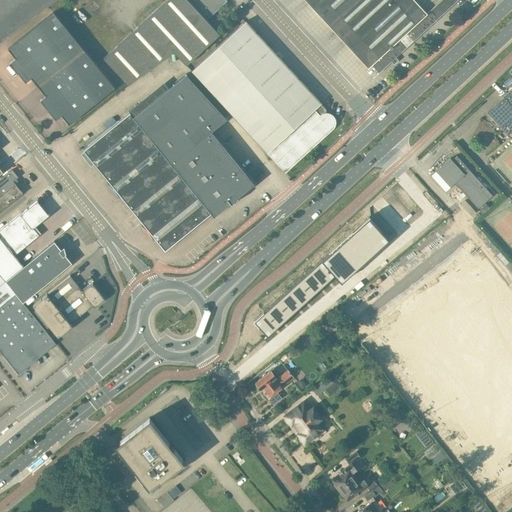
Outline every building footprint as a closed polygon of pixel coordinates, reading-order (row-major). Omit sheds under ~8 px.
[(0,0),(0,39),(54,0),(0,0)] [(226,0),(164,0),(102,57),(128,85),(173,51),(186,65),(222,32),(209,17),(227,1),(226,0)] [(427,13),(416,0),(415,0),(305,0),(330,26),(368,68),(372,65),(379,73),(438,18),(457,0),(441,0),(431,10),(427,13)] [(38,86),(84,49),(54,11),(8,48),(16,58),(10,62),(26,82),(31,77),(38,86)] [(192,71),(268,154),(319,106),(321,104),(245,23),(192,71)] [(61,115),(69,124),(115,87),(84,49),(38,86),(46,95),(40,100),(56,119),(61,115)] [(170,79),(130,112),(211,213),(212,212),(214,215),(230,203),(231,204),(239,198),(238,197),(254,183),(208,126),(224,113),(186,67),(170,79)] [(511,87),(503,96),(504,97),(487,112),(502,128),(507,133),(511,128),(511,87)] [(326,113),(319,106),(268,154),(286,173),(308,153),(333,129),(334,128),(334,127),(335,126),(335,125),(336,124),(336,123),(336,122),(336,120),(335,119),(335,118),(334,117),(333,116),(333,115),(332,115),(331,114),(330,114),(328,113),(327,113),(326,113)] [(165,250),(211,213),(130,112),(84,150),(165,250)] [(452,159),(450,157),(435,170),(450,186),(454,182),(478,208),(492,195),(456,154),(452,159)] [(12,170),(0,179),(0,210),(23,193),(13,181),(18,177),(12,170)] [(0,273),(5,280),(22,265),(14,255),(38,234),(33,227),(48,214),(37,201),(21,213),(0,229),(0,273)] [(369,217),(254,321),(267,336),(335,275),(341,282),(389,238),(369,217)] [(6,280),(23,302),(72,262),(54,241),(6,280)] [(26,260),(18,252),(15,255),(22,263),(26,260)] [(0,351),(15,370),(53,340),(6,281),(0,285),(0,351)] [(56,305),(71,324),(71,323),(93,305),(95,307),(105,299),(93,283),(83,291),(79,287),(56,305)] [(33,305),(42,316),(58,337),(72,325),(71,323),(71,324),(56,305),(47,294),(33,305)] [(337,318),(329,316),(327,326),(335,328),(337,318)] [(282,397),(277,391),(294,377),(288,369),(278,378),(271,370),(256,382),(257,384),(256,385),(258,388),(260,387),(261,389),(262,389),(274,404),(282,397)] [(330,373),(313,386),(318,393),(325,387),(335,380),(332,377),(330,373)] [(295,383),(300,389),(306,384),(302,378),(295,383)] [(304,401),(286,415),(292,424),(295,421),(302,431),(299,433),(306,442),(324,428),(318,420),(321,418),(313,407),(310,409),(304,401)] [(150,489),(185,462),(150,417),(115,444),(133,467),(150,489)] [(420,440),(427,435),(422,428),(415,433),(420,440)] [(338,490),(356,477),(352,472),(356,469),(352,463),(361,457),(357,451),(346,459),(350,464),(344,468),(345,469),(332,478),(336,483),(334,484),(338,490)] [(445,457),(441,452),(433,458),(437,463),(445,457)] [(367,487),(371,492),(380,485),(381,484),(379,480),(376,482),(375,480),(368,485),(364,479),(360,482),(356,477),(338,490),(343,496),(344,494),(348,500),(361,490),(361,491),(367,487)] [(380,485),(371,492),(365,496),(370,502),(356,511),(378,511),(382,509),(383,508),(374,497),(383,490),(380,485)] [(473,493),(468,487),(462,492),(467,498),(473,493)] [(479,511),(486,511),(487,511),(478,500),(473,504),(479,511)]
